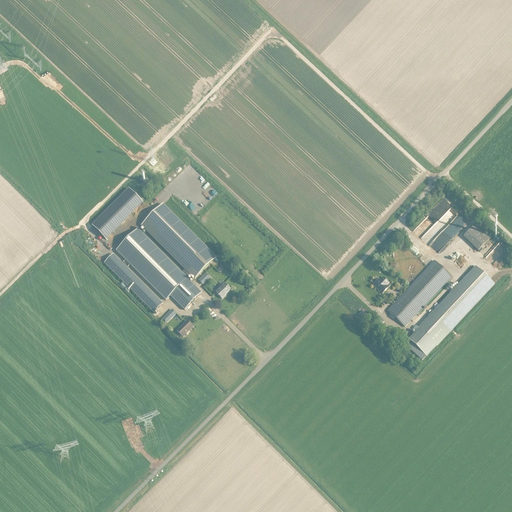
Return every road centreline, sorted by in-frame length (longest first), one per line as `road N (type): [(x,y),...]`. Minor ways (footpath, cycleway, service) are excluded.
road 1 (unclassified): [(511,97),(116,511)]
road 2 (unknown): [(105,248),(84,218),(269,36),(433,181)]
